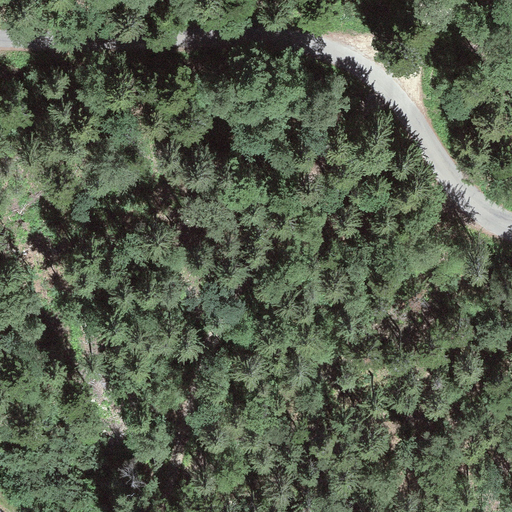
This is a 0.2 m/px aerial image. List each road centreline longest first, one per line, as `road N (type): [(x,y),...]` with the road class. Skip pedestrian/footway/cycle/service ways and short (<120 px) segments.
road 1 (track): [(171,511),(185,431),(222,313),(453,0)]
road 2 (unclassified): [(511,226),(455,178),(391,78),(347,53),(270,36),(0,37)]
